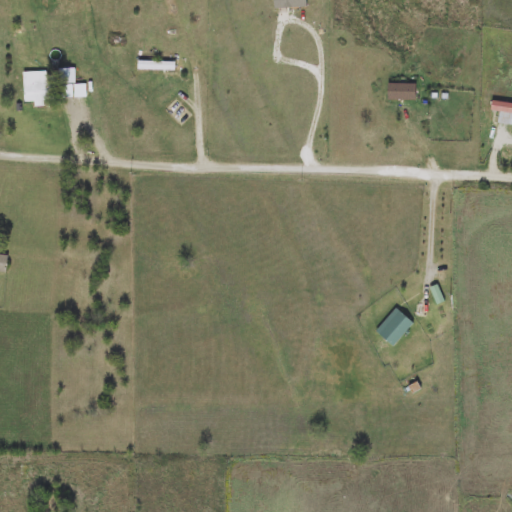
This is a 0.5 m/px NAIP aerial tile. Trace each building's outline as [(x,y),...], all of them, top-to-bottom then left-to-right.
[(176,70),(140,70),(140,62),(176,62),(176,70)] [(25,72),(56,72),(56,104),(25,104),(25,72)] [(417,84),(417,100),(388,100),(388,83),(417,84)] [(511,124),(499,124),(500,112),(511,112),(511,124)] [(0,255),(10,257),(7,274),(0,272),(0,255)] [(431,288),(438,285),(445,301),(438,304),(431,288)] [(415,324),(394,347),(376,331),(397,308),(415,324)]
